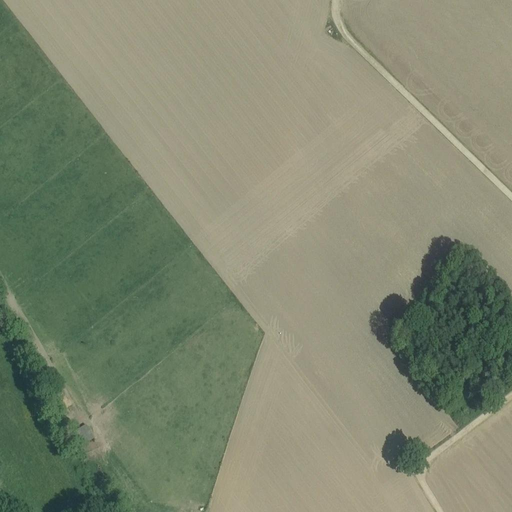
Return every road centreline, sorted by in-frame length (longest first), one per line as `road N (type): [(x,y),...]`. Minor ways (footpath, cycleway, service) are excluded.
road 1 (track): [(336,0),(346,38),(511,198)]
road 2 (track): [(439,511),(420,479),(422,464),(511,395)]
